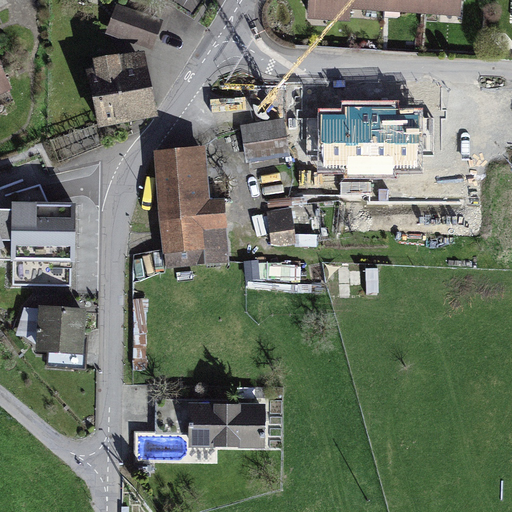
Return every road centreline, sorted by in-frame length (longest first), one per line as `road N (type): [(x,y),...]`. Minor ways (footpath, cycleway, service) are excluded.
road 1 (residential): [(105,462),(120,218),(136,168),(225,41)]
road 2 (residential): [(225,41),(293,75),(511,80)]
road 3 (residential): [(0,399),(70,456),(105,462)]
